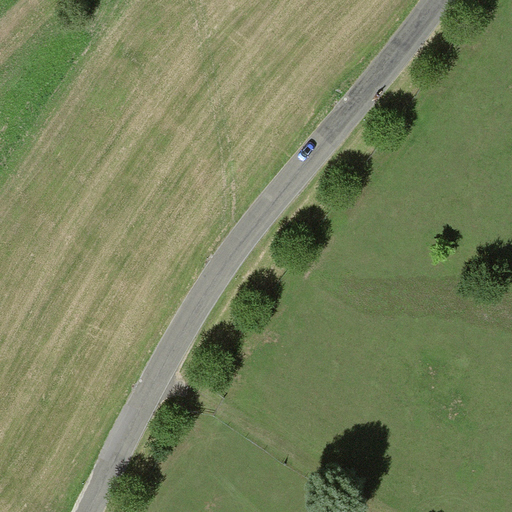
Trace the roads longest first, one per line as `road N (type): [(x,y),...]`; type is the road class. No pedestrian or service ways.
road 1 (unclassified): [(86,511),(200,296),(436,0)]
road 2 (track): [(157,375),(388,511)]
